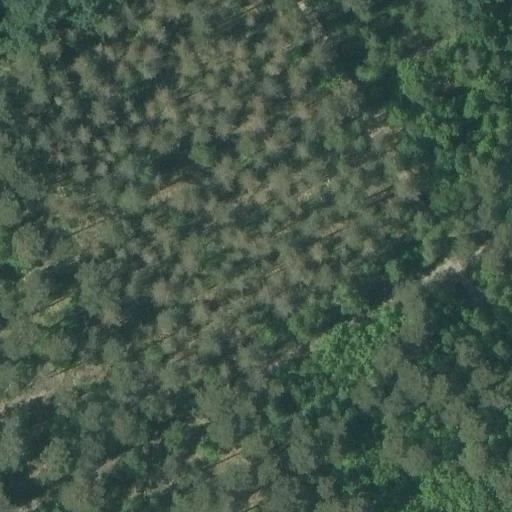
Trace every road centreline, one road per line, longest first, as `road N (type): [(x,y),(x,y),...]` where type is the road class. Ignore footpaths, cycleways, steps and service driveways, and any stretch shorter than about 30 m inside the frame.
road 1 (track): [(459,272),(41,511)]
road 2 (track): [(308,0),(511,362)]
